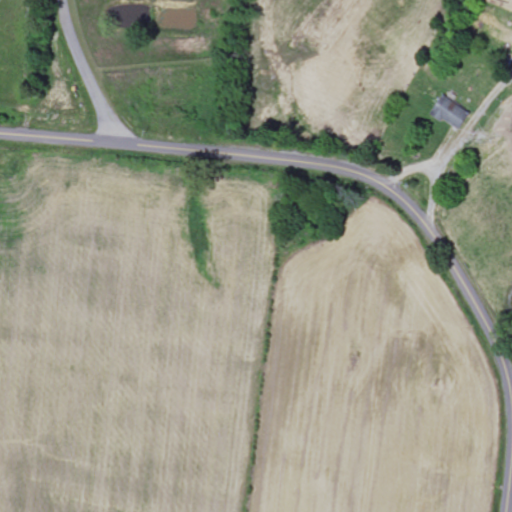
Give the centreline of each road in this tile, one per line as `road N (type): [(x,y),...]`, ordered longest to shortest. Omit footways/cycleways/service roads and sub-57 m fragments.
road 1 (tertiary): [(507,511),(510,390),(498,347),(446,254),(397,195),(322,166),(110,143)]
road 2 (residential): [(110,143),(63,0)]
